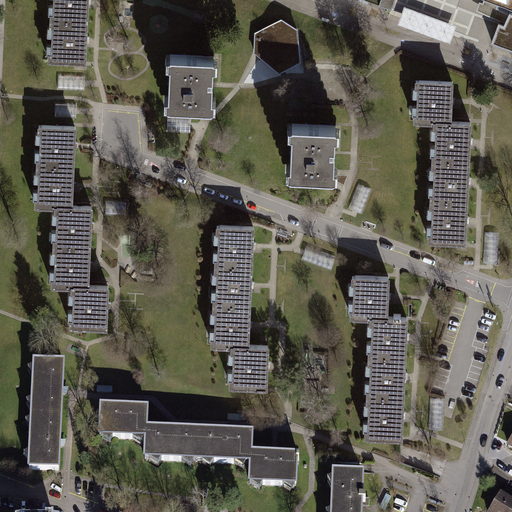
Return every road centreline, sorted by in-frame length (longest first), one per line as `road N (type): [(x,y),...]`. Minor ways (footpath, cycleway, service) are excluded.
road 1 (residential): [(511,298),(140,158),(120,138)]
road 2 (residential): [(511,84),(280,0)]
road 3 (residential): [(459,511),(511,347)]
